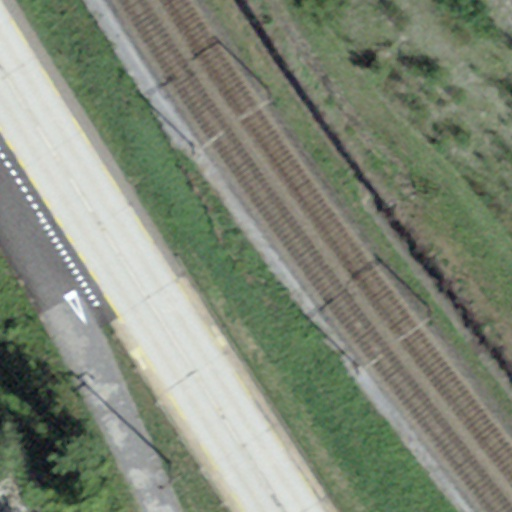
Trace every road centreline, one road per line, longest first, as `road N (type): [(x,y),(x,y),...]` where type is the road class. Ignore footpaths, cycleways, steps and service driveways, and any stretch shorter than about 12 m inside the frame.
road 1 (primary): [(280,511),(0,67)]
road 2 (track): [(287,0),(511,284)]
